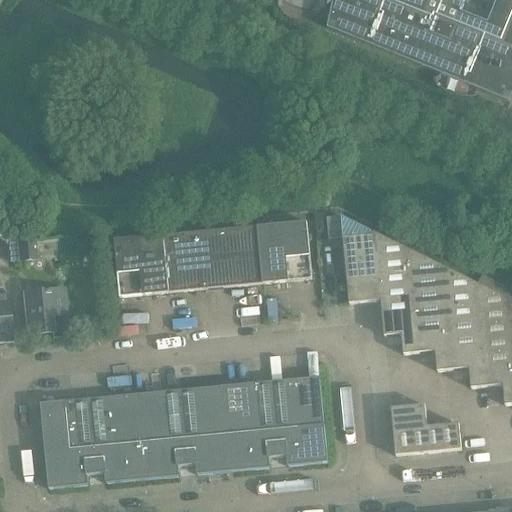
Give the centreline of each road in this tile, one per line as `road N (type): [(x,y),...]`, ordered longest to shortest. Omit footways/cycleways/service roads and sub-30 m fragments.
road 1 (residential): [(25,511),(12,381),(348,352),(362,493)]
road 2 (residential): [(120,511),(362,493)]
road 3 (residential): [(362,493),(511,476)]
